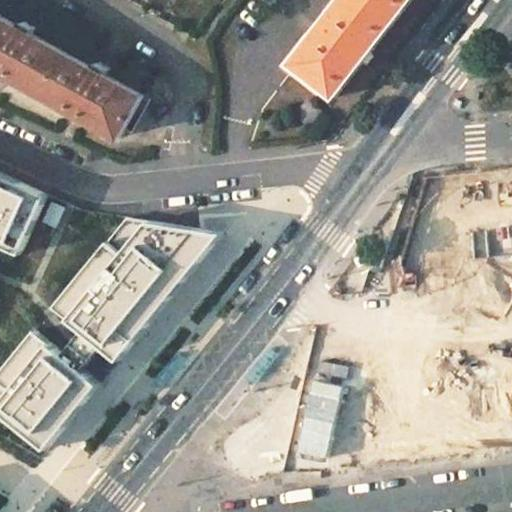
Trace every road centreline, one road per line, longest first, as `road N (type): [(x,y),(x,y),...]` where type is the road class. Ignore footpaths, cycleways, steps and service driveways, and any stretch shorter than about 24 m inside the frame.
road 1 (tertiary): [(373,163),(100,511)]
road 2 (residential): [(373,163),(106,186),(0,140)]
road 3 (residential): [(317,511),(511,486)]
road 4 (tertiary): [(494,0),(402,122)]
